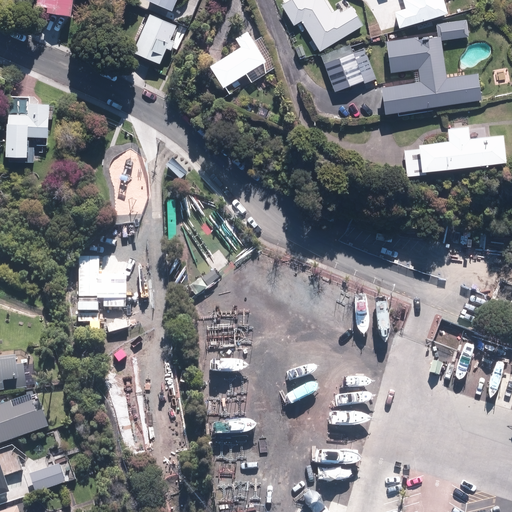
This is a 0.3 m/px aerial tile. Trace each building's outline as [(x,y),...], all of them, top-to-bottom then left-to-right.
[(46,13),(70,17),(72,0),(37,0),(37,6),(47,8),(46,13)] [(144,0),(145,0),(171,11),(175,0),(144,0)] [(302,21),(320,52),(364,28),(352,7),(334,17),(323,0),(291,0),(283,5),(295,26),(302,21)] [(401,0),(404,9),(393,12),(398,29),(447,14),(442,0),(401,0)] [(176,25),(149,14),(133,52),(160,64),(166,48),(170,50),(173,42),(169,40),(176,25)] [(418,69),(420,81),(378,87),(383,115),(481,100),(477,73),(447,78),(441,40),(468,36),(465,19),(435,24),(437,36),(417,39),(417,36),(384,41),(389,74),(418,69)] [(274,68),(273,57),(262,36),(258,39),(254,42),(247,31),(235,39),(240,48),(218,61),(209,67),(223,88),(247,74),(252,82),(274,68)] [(361,41),(321,56),(334,91),(362,80),(364,84),(376,79),(361,41)] [(504,69),(496,73),(503,85),(510,81),(504,69)] [(7,122),(5,122),(4,154),(25,155),(26,135),(46,136),(48,103),(27,102),(27,114),(7,114),(7,122)] [(503,135),(469,139),(468,126),(447,128),(449,141),(417,145),(418,148),(402,150),(405,177),(426,175),(426,171),(506,162),(503,135)] [(172,158),(165,165),(180,179),(187,172),(172,158)] [(179,222),(181,222),(182,228),(187,228),(187,222),(195,222),(195,201),(179,201),(179,222)] [(193,295),(194,304),(217,300),(216,291),(193,295)] [(194,320),(196,333),(204,331),(206,346),(198,347),(199,355),(245,348),(240,313),(194,320)] [(0,390),(26,388),(25,385),(34,384),(32,365),(23,366),(23,364),(14,365),(13,355),(0,357),(0,390)] [(0,443),(47,427),(41,411),(35,413),(31,402),(12,408),(10,402),(0,404),(0,443)] [(210,484),(223,484),(239,480),(278,470),(275,452),(248,458),(233,463),(223,466),(210,466),(210,484)] [(35,492),(65,482),(59,464),(29,474),(35,492)] [(0,494),(8,492),(0,466),(0,494)]
